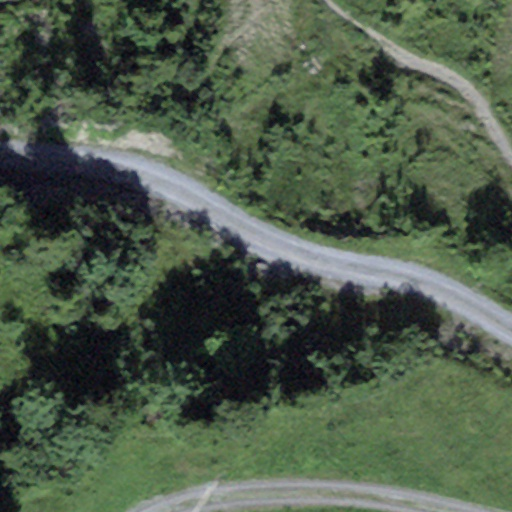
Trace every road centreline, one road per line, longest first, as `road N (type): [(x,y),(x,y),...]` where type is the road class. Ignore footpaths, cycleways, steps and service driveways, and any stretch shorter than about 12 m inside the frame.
road 1 (track): [(0,162),(94,169),(152,185),(232,235),(298,263),(446,300),(511,339)]
road 2 (track): [(410,511),(324,503),(185,511)]
